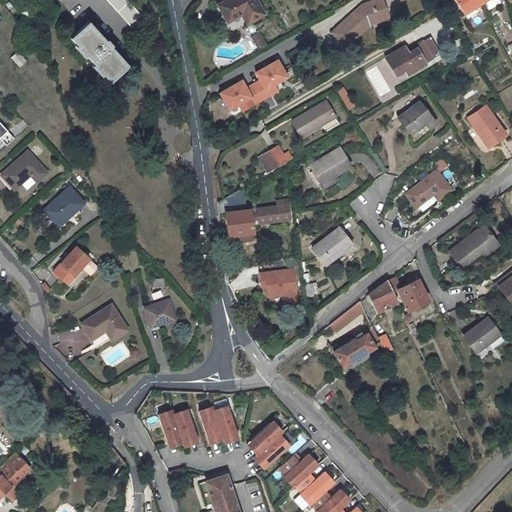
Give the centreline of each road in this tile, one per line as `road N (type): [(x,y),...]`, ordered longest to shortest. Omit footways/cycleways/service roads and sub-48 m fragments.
road 1 (residential): [(213,262),(174,0)]
road 2 (residential): [(407,511),(262,369)]
road 3 (residential): [(262,369),(400,259)]
road 4 (residential): [(400,259),(511,169)]
